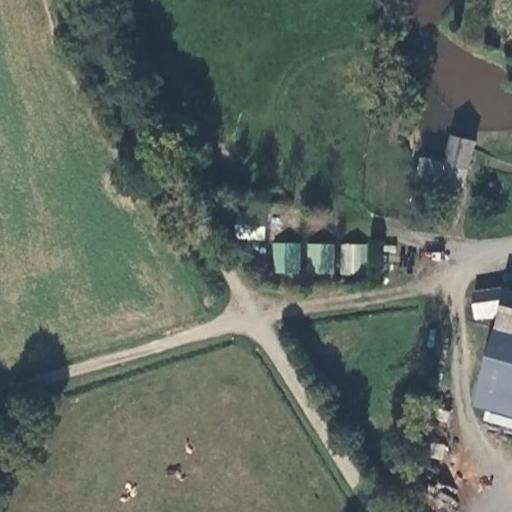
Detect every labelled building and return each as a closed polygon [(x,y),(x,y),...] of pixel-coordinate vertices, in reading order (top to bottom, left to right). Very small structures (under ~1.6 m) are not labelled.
[(462,190),(467,181),(475,142),(451,136),(444,166),(419,160),(415,181),(462,190)] [(273,242),(273,273),(299,274),(300,242),(273,242)] [(370,245),(307,245),(307,273),(369,275),(370,245)] [(511,291),(507,290),(473,294),(473,315),(500,315),(497,328),(511,331),(511,291)] [(511,415),(511,331),(497,328),(475,406),(511,415)]
